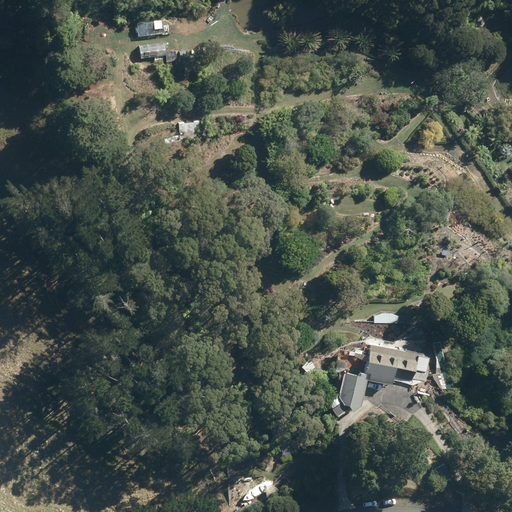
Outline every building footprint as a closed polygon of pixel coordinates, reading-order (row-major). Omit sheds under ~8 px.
[(167,41),(137,42),(138,57),(167,55),(167,41)] [(203,117),(179,120),(181,138),(205,135),(203,117)] [(433,350),(365,342),(360,380),(392,383),(394,367),(408,369),(407,377),(429,380),(433,350)] [(360,374),(336,373),(335,405),(359,406),(360,374)] [(396,443),(405,454),(410,450),(419,460),(426,453),(408,432),(396,443)]
